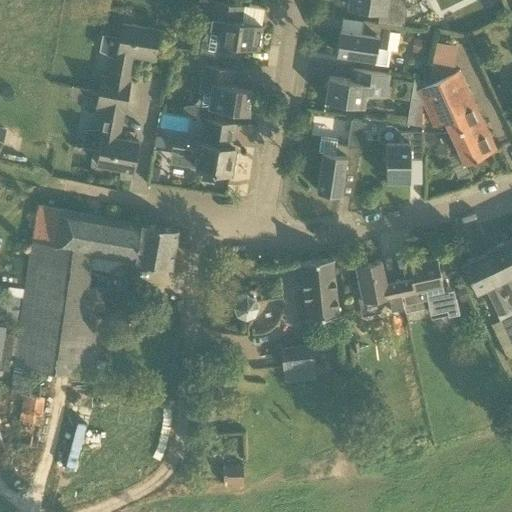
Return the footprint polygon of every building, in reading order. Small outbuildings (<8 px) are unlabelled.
[(379,12),(378,23),(378,24),(402,27),(405,11),(400,2),(399,1),(398,0),(347,0),(348,2),(347,7),(379,12)] [(258,49),(262,25),(241,22),(243,6),(213,1),(209,29),(202,40),(200,53),(239,59),(241,47),(258,49)] [(378,24),(378,23),(364,21),(362,33),(340,30),(336,54),(375,60),(374,63),(386,65),(389,49),(387,49),(390,32),(405,34),(406,28),(402,27),(378,24)] [(102,76),(99,92),(127,97),(130,82),(129,81),(134,55),(154,59),(159,29),(122,23),(120,39),(116,38),(109,78),(102,76)] [(459,70),(454,73),(459,47),(437,43),(429,84),(425,86),(418,89),(423,101),(434,125),(445,121),(464,164),(496,149),(459,70)] [(209,119),(211,108),(248,113),(252,89),(231,86),(233,70),(204,65),(200,93),(198,101),(193,105),(184,106),(182,114),(209,119)] [(324,92),(326,96),(325,100),(364,106),(366,94),(386,97),(390,74),(352,68),(351,80),(329,77),(328,82),(325,84),(324,88),(324,92)] [(413,76),(409,99),(422,101),(423,101),(418,89),(425,86),(426,81),(426,78),(413,76)] [(125,112),(127,97),(99,92),(96,107),(104,108),(97,148),(100,148),(97,164),(133,171),(139,142),(119,138),(123,112),(125,112)] [(209,119),(182,114),(182,115),(205,119),(201,141),(173,137),(171,151),(199,155),(197,168),(230,173),(234,147),(232,146),(236,124),(209,119)] [(364,122),(351,120),(347,145),(336,144),(335,154),(323,152),(317,191),(340,194),(344,173),(356,175),(364,122)] [(386,181),(391,181),(394,183),(398,184),(402,183),(405,181),(410,181),(410,159),(422,159),(422,131),(398,132),(398,142),(386,142),(386,181)] [(322,134),(320,149),(335,151),(337,136),(322,134)] [(102,318),(105,293),(106,289),(84,286),(89,254),(171,269),(178,230),(37,205),(14,366),(10,393),(24,395),(16,443),(37,447),(45,396),(37,395),(40,375),(23,372),(24,368),(93,377),(102,318)] [(511,249),(508,241),(485,252),(511,308),(511,307),(511,249)] [(511,308),(485,252),(462,263),(476,293),(486,289),(493,304),(482,309),(487,320),(497,315),(500,322),(493,325),(507,355),(506,356),(511,367),(511,308)] [(443,284),(446,284),(443,271),(440,272),(437,257),(407,263),(411,278),(398,280),(403,306),(404,312),(428,307),(430,312),(448,309),(443,284)] [(306,319),(339,315),(333,259),(300,262),(306,319)] [(403,306),(398,280),(386,283),(381,260),(356,266),(360,287),(356,288),(359,299),(363,298),(363,302),(377,299),(379,311),(403,306)] [(246,318),(255,315),(259,306),(255,297),(247,293),(238,297),(234,305),(237,314),(246,318)] [(0,326),(0,369),(9,370),(14,334),(5,333),(5,327),(0,326)] [(283,368),(315,365),(312,345),(281,348),(283,368)] [(72,467),(86,425),(79,422),(65,464),(72,467)] [(223,465),(223,485),(243,485),(243,465),(223,465)]
